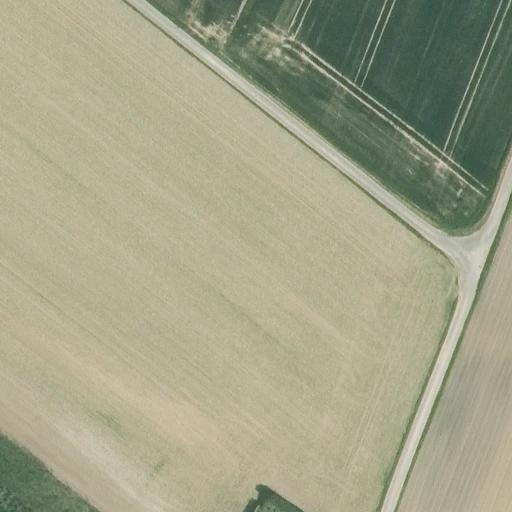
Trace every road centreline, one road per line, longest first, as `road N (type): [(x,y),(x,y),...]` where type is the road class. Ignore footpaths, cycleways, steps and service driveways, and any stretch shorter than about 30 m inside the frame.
road 1 (unclassified): [(473,261),(151,0)]
road 2 (unclassified): [(379,511),(473,261)]
